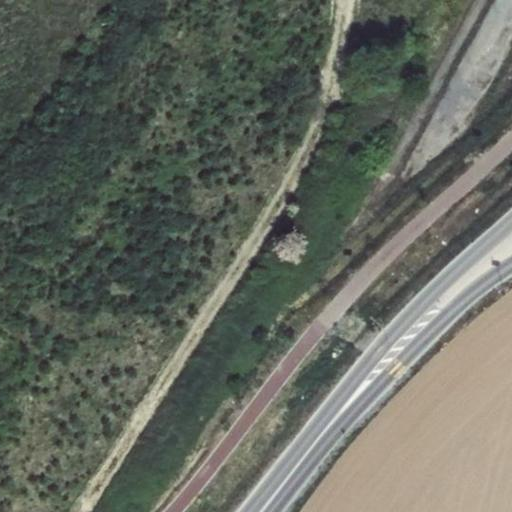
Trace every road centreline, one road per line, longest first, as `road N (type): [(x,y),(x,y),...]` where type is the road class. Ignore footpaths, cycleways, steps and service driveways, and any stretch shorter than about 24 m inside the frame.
road 1 (secondary): [(511,219),(376,352),(248,511)]
road 2 (secondary): [(274,511),(336,432),(460,302),(511,263)]
